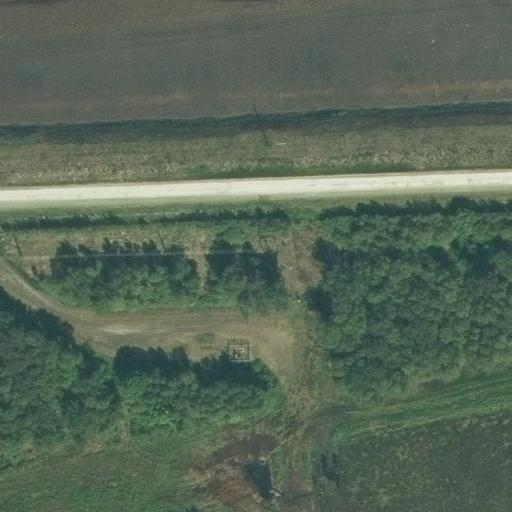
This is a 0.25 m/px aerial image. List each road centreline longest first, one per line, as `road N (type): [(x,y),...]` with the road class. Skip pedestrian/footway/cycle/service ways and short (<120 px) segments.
road 1 (unclassified): [(511,170),(0,192)]
road 2 (track): [(0,277),(47,318),(160,329),(270,322)]
